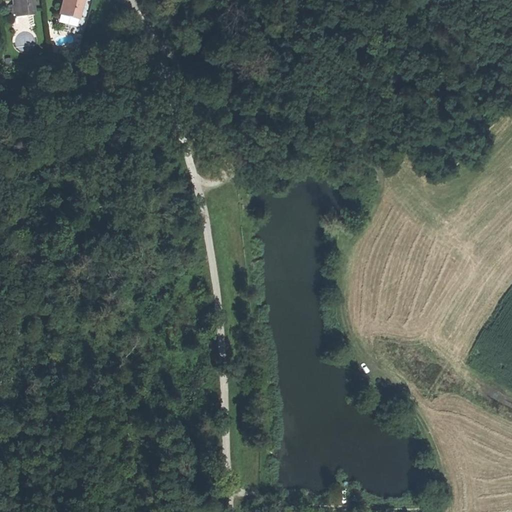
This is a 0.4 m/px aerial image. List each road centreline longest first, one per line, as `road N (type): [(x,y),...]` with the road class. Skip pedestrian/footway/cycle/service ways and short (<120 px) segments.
road 1 (track): [(229,511),(226,311),(208,187),(158,38),(129,1)]
road 2 (track): [(0,93),(68,71),(129,1)]
